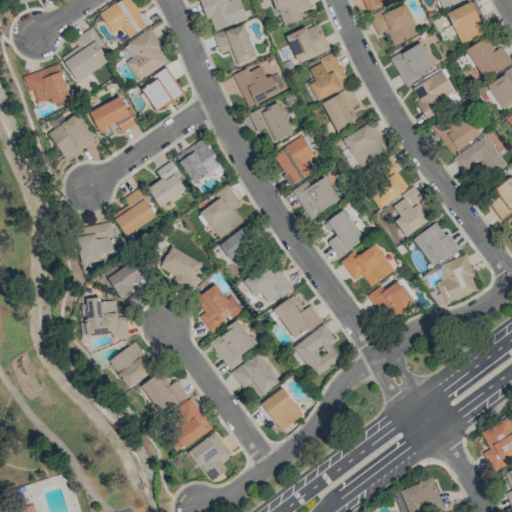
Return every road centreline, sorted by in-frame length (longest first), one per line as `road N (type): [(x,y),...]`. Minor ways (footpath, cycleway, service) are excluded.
road 1 (residential): [(169,0),(248,165),(417,408)]
road 2 (residential): [(199,506),(233,493),(296,447),(347,380),(396,341),(511,280)]
road 3 (residential): [(336,0),(412,138),(511,278)]
road 4 (primary): [(511,336),(280,511)]
road 5 (primary): [(326,511),(511,373)]
road 6 (residential): [(164,316),(270,465)]
road 7 (residential): [(89,184),(215,100)]
road 8 (residential): [(417,408),(490,511)]
